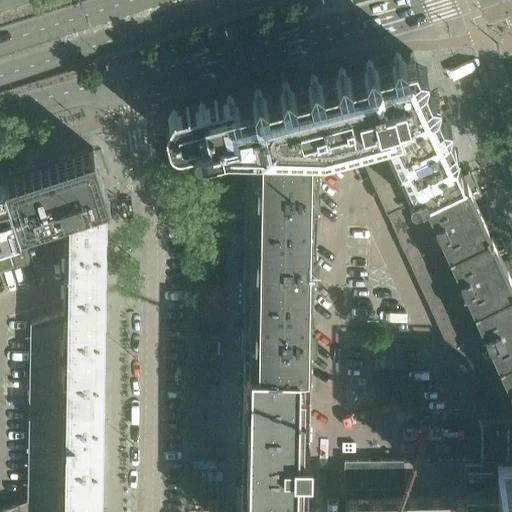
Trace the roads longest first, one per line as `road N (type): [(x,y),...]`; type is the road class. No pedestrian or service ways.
road 1 (residential): [(148,511),(151,237),(123,87)]
road 2 (secondary): [(123,87),(449,0)]
road 3 (secondary): [(0,78),(248,0)]
road 4 (secondary): [(129,0),(0,42)]
road 5 (secondary): [(0,120),(123,87)]
